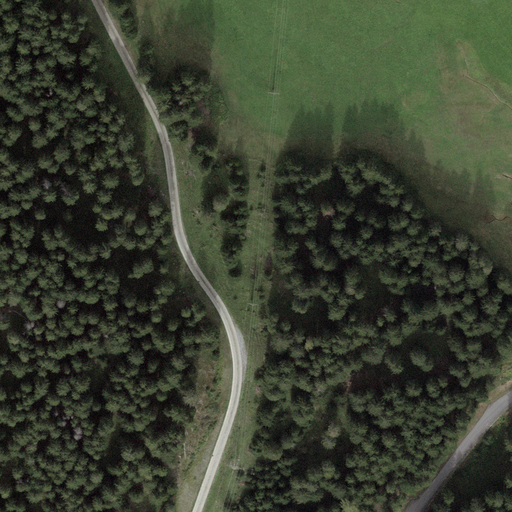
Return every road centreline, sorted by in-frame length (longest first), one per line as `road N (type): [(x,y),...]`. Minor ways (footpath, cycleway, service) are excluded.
road 1 (unclassified): [(197,511),(228,425),(239,359),(230,322),(178,229),(166,142),(97,0)]
road 2 (tertiary): [(511,386),(415,511)]
